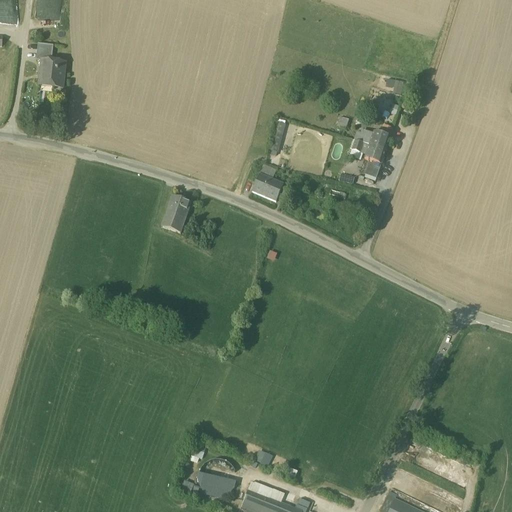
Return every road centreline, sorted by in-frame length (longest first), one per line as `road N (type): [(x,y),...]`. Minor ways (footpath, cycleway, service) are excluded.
road 1 (unclassified): [(0,136),(122,160),(202,186),(462,313)]
road 2 (unclassified): [(362,511),(462,313)]
road 3 (track): [(23,140),(31,0)]
road 4 (track): [(357,258),(413,135)]
